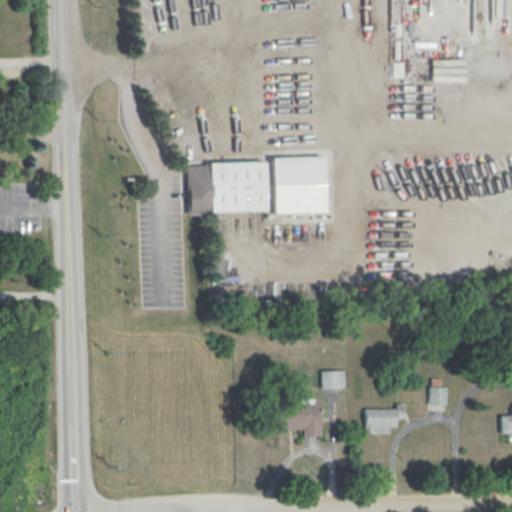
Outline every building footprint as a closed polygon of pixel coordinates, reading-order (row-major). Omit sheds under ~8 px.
[(266,156),(322,155),(323,213),(268,214),(267,210),(186,212),(184,165),(206,165),(206,162),(266,160),(266,156)] [(319,387),(343,387),(342,370),(319,370),(319,387)] [(426,404),(444,405),(444,387),(427,386),(426,404)] [(319,435),(318,403),(272,405),(273,428),(300,428),(300,436),(319,435)] [(363,408),(363,432),(387,432),(387,426),(394,426),(394,418),(402,418),(402,404),(393,403),(393,408),(363,408)]
